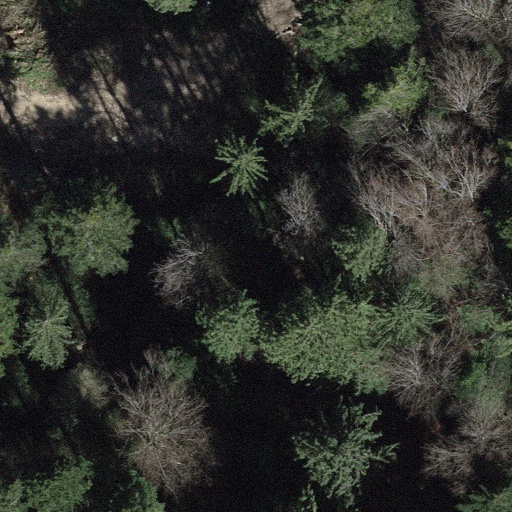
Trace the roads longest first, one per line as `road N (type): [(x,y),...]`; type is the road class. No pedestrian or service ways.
road 1 (track): [(0,104),(17,116),(121,122),(200,47),(281,0)]
road 2 (track): [(248,511),(338,477),(511,376)]
